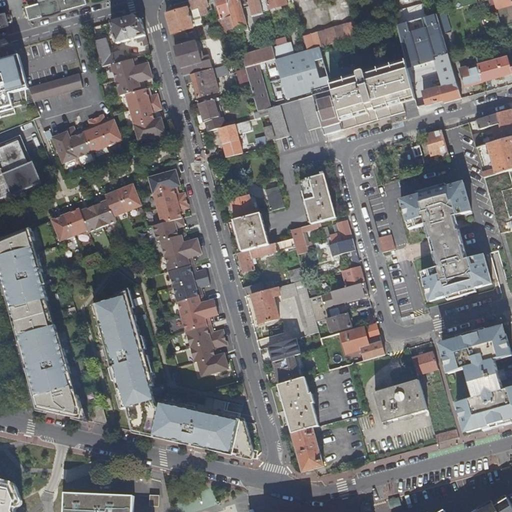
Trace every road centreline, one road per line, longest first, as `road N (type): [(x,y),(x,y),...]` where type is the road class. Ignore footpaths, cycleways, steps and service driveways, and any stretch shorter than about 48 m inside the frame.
road 1 (residential): [(279,485),(151,0)]
road 2 (residential): [(511,97),(354,142),(342,153),(393,330),(511,303)]
road 3 (residential): [(279,485),(327,493),(511,442)]
road 4 (residential): [(66,437),(279,485)]
road 5 (residential): [(151,0),(0,41)]
